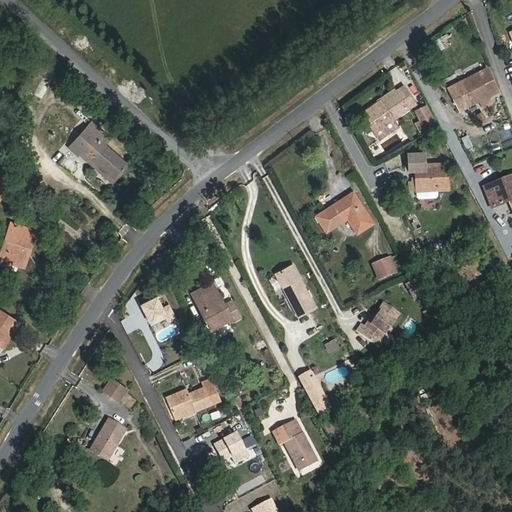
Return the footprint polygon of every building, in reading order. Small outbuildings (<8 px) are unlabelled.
[(33,88),(47,97),(61,75),(48,66),(33,88)] [(494,95),(492,91),(497,89),(489,71),(482,74),(481,72),(450,89),(463,112),(483,102),(486,108),(494,104),(491,97),(494,95)] [(401,91),(384,102),(386,104),(387,106),(403,95),(414,110),(421,104),(409,87),(402,93),(401,91)] [(374,134),(379,130),(381,132),(399,120),(414,110),(403,95),(387,106),(386,104),(369,115),(376,125),(370,128),(374,134)] [(430,108),(419,114),(424,123),(429,132),(439,126),(430,108)] [(404,128),(399,120),(381,132),(387,140),(404,128)] [(111,145),(117,139),(99,122),(81,141),(89,149),(120,179),(133,166),(111,145)] [(424,134),(429,132),(424,123),(420,126),(424,134)] [(81,141),(74,149),(82,157),(84,154),(89,149),(81,141)] [(84,154),(114,185),(120,179),(89,149),(84,154)] [(429,170),(429,159),(415,159),(415,176),(421,176),(421,181),(420,196),(421,201),(422,203),(439,203),(441,202),(441,195),(452,195),(452,170),(429,170)] [(0,195),(1,196),(10,177),(0,172),(0,195)] [(493,210),(509,204),(511,203),(511,182),(502,187),(501,183),(485,189),(493,210)] [(345,223),(351,233),(367,226),(350,194),(318,210),(321,216),(326,227),(329,226),(331,229),(345,223)] [(320,229),(326,227),(321,216),(315,218),(320,229)] [(415,228),(421,225),(417,217),(410,220),(415,228)] [(14,233),(19,235),(22,227),(17,225),(14,233)] [(14,233),(3,265),(22,272),(24,265),(27,266),(36,242),(41,244),(45,235),(22,227),(19,235),(14,233)] [(33,268),(41,244),(36,242),(27,266),(33,268)] [(292,256),(275,264),(300,312),(317,303),(292,256)] [(484,288),(480,280),(483,279),(472,256),(455,265),(470,295),(484,288)] [(380,278),(394,273),(388,259),(374,264),(380,278)] [(1,272),(19,278),(22,272),(3,265),(1,272)] [(202,298),(218,291),(214,283),(195,292),(209,321),(213,319),(202,298)] [(225,304),(218,291),(202,298),(213,319),(209,321),(213,331),(233,321),(225,304)] [(168,304),(162,308),(158,298),(142,306),(151,325),(167,317),(173,314),(168,304)] [(225,304),(233,321),(239,317),(231,301),(225,304)] [(392,330),(394,332),(404,318),(385,305),(366,328),(362,326),(357,332),(379,348),(392,330)] [(0,348),(3,351),(13,336),(18,339),(24,328),(0,313),(0,348)] [(3,351),(8,354),(18,339),(13,336),(3,351)] [(333,339),(327,342),(330,348),(336,344),(333,339)] [(268,364),(275,361),(264,340),(255,344),(258,351),(261,350),(268,364)] [(316,382),(309,369),(297,374),(305,389),(316,382)] [(119,399),(126,387),(109,377),(103,390),(119,399)] [(191,411),(192,415),(220,406),(210,378),(200,382),(203,390),(187,395),(186,391),(165,397),(172,418),(191,411)] [(310,400),(322,394),(316,382),(305,389),(310,400)] [(329,408),(322,394),(310,400),(318,414),(329,408)] [(173,422),(192,415),(191,411),(172,418),(173,422)] [(108,458),(126,427),(108,417),(90,448),(108,458)] [(280,449),(285,446),(303,437),(296,424),(273,436),(280,449)] [(249,456),(236,432),(223,438),(214,443),(221,457),(230,452),(235,462),(249,456)] [(152,439),(160,461),(169,457),(161,436),(152,439)] [(316,463),(303,437),(285,446),(298,472),(316,463)] [(278,511),(272,499),(253,508),(254,511),(278,511)]
